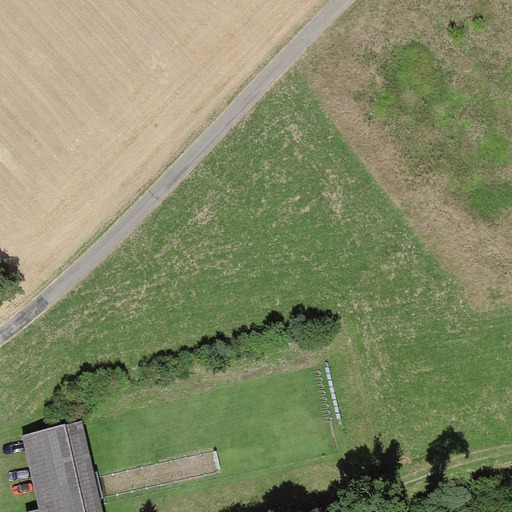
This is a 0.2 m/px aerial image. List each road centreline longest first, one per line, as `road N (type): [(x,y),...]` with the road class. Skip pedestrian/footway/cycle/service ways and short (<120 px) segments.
road 1 (unclassified): [(0,335),(146,201),(339,0)]
road 2 (track): [(511,455),(395,486),(336,511)]
